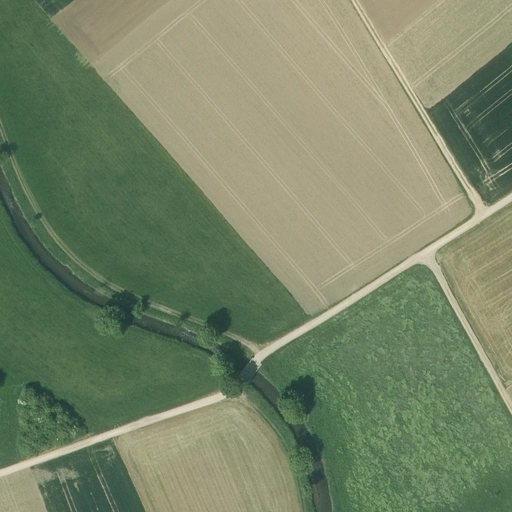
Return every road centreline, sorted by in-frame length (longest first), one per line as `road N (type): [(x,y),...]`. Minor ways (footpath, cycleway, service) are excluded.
road 1 (track): [(0,121),(26,192),(74,260),(105,285),(265,351)]
road 2 (track): [(265,351),(511,197)]
road 3 (track): [(0,473),(236,384)]
road 4 (track): [(483,215),(358,0)]
road 5 (track): [(511,405),(423,253)]
road 6 (track): [(236,384),(290,451),(306,511)]
